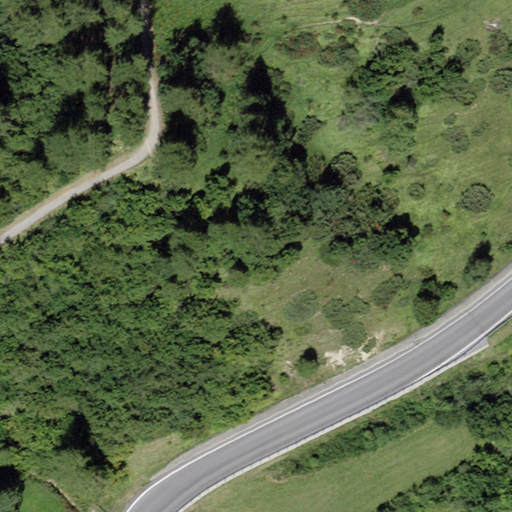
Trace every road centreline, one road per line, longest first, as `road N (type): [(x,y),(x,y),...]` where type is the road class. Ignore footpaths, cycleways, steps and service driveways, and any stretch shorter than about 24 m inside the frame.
road 1 (tertiary): [(144,511),(224,456),(375,385),(450,339),(511,287)]
road 2 (track): [(142,0),(153,128),(145,149),(0,238)]
